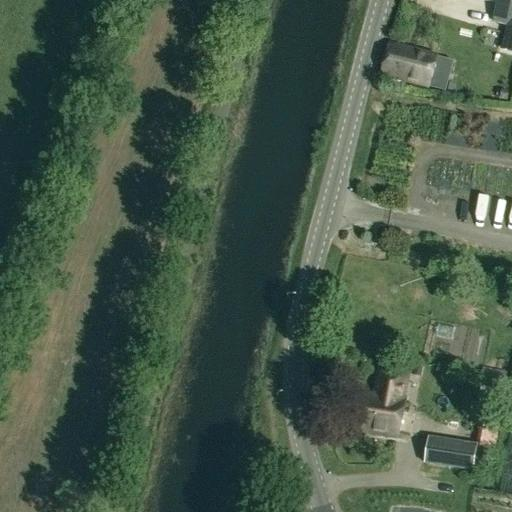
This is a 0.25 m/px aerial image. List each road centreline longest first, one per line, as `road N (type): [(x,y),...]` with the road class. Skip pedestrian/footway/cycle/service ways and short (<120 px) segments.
road 1 (unclassified): [(114,511),(250,0)]
road 2 (tertiary): [(322,511),(297,416),(298,329),(380,0)]
road 3 (unknown): [(313,481),(402,478),(410,405)]
